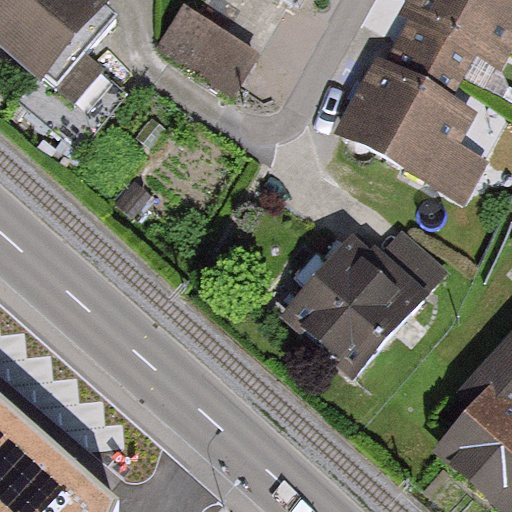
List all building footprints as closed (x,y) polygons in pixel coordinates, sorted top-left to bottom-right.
[(89,0),(0,0),(0,42),(43,80),(23,104),(81,155),(118,112),(76,76),(120,27),(89,0)] [(511,39),(511,0),(420,0),(410,18),(420,23),(405,51),(457,80),(473,51),(498,65),(511,39)] [(259,63),(186,15),(162,52),(236,99),(259,63)] [(381,72),(346,137),(433,184),(467,122),(441,108),(457,80),(405,51),(391,77),(381,72)] [(359,388),(426,311),(345,242),(278,319),(359,388)] [(482,511),(511,511),(511,340),(511,339),(415,458),(482,511)] [(114,511),(0,409),(0,511),(114,511)]
